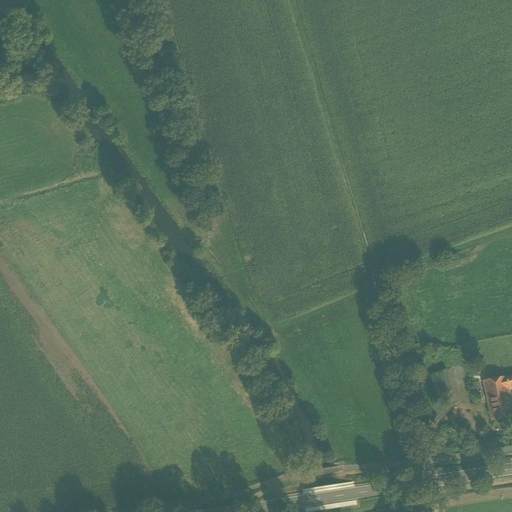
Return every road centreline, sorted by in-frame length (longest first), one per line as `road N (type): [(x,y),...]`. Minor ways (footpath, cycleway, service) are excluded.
road 1 (track): [(297,0),(435,481)]
road 2 (tertiary): [(237,511),(435,481)]
